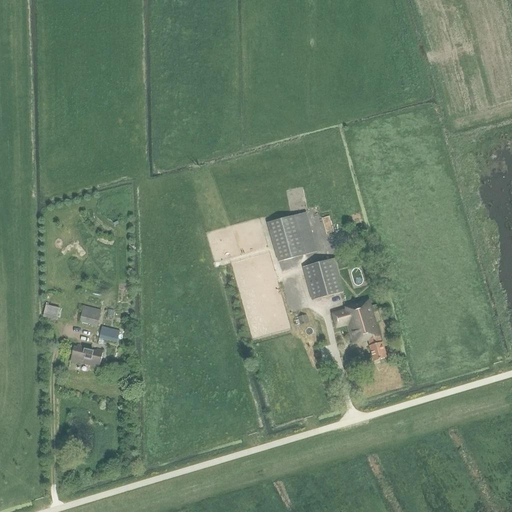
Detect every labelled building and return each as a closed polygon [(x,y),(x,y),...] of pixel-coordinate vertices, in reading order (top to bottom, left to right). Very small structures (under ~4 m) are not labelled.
[(306,213),(294,216),(266,224),(277,263),(294,258),(296,263),(302,262),(303,267),(302,268),(311,301),(342,292),(333,259),(308,266),(306,261),(318,257),(306,213)] [(357,227),(344,231),(349,248),(362,245),(357,227)] [(374,362),(387,358),(382,342),(381,342),(369,300),(352,305),(353,307),(332,313),(337,328),(348,325),(353,344),(369,339),(371,346),(370,346),(374,362)] [(58,316),(60,308),(45,304),(43,313),(58,316)] [(97,327),(101,310),(83,307),(80,323),(97,327)] [(307,324),(305,316),(297,317),(299,325),(307,324)] [(102,327),(99,338),(117,343),(120,331),(102,327)] [(91,350),(92,349),(77,345),(77,348),(74,347),(70,361),(98,368),(102,351),(96,350),(95,351),(91,350)]
